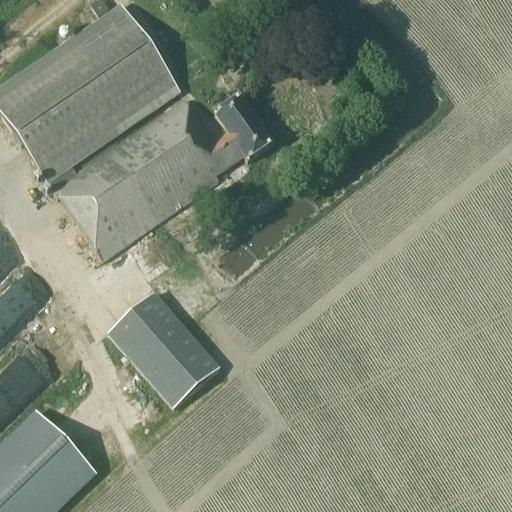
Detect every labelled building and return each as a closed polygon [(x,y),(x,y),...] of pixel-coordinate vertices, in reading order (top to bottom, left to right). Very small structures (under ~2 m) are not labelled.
[(212,0),(209,2),(220,23),(241,12),(234,0),(212,0)] [(108,14),(100,2),(90,9),(98,21),(108,14)] [(179,95),(123,15),(96,34),(0,100),(0,124),(46,189),(102,268),(218,187),(215,182),(244,162),(249,169),(273,152),(239,102),(213,120),(223,135),(210,144),(184,106),(76,180),(70,171),(152,114),(179,95)] [(107,339),(173,412),(218,371),(153,298),(107,339)] [(55,511),(93,476),(36,418),(0,452),(0,511),(55,511)]
